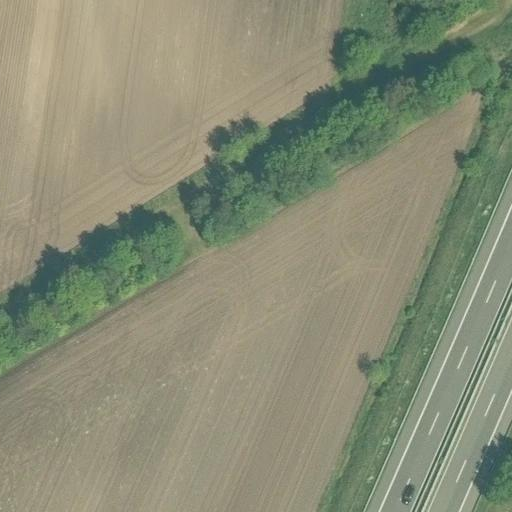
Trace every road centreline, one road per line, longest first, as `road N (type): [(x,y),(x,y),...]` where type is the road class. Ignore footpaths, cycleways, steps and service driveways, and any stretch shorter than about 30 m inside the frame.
road 1 (track): [(0,317),(496,18),(506,0)]
road 2 (motorway): [(511,250),(398,511)]
road 3 (motorway): [(446,511),(511,359)]
